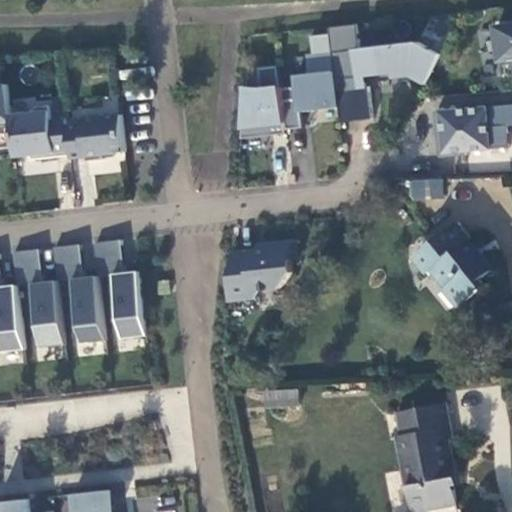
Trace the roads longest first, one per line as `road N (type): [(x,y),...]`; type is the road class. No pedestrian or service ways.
road 1 (residential): [(158,0),(181,208)]
road 2 (residential): [(0,230),(181,208)]
road 3 (residential): [(181,208),(356,188)]
